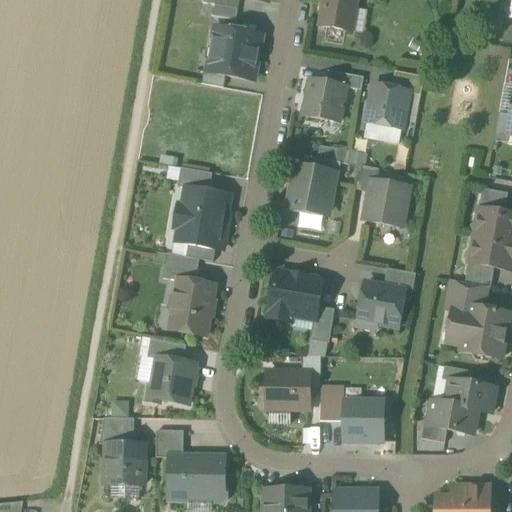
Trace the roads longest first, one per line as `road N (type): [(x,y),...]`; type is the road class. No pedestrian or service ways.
road 1 (track): [(156,0),(83,411)]
road 2 (residential): [(253,247),(227,359),(227,430),(268,465),(416,477)]
road 3 (residential): [(293,0),(253,247)]
